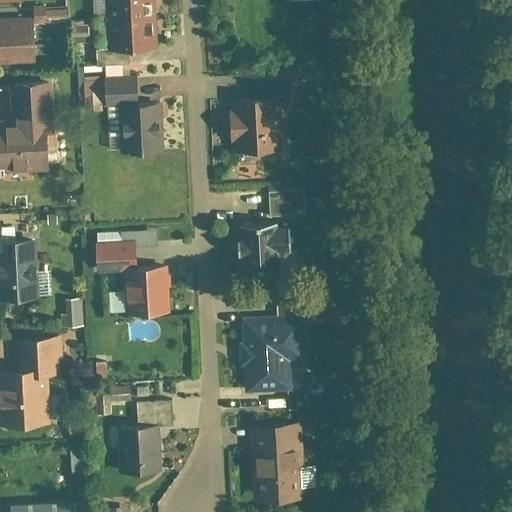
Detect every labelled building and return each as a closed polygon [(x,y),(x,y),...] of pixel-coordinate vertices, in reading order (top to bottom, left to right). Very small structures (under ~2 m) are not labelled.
[(110,0),(112,48),(131,47),(161,46),(159,0),(110,0)] [(36,16),(36,23),(49,23),(48,4),(35,4),(36,16)] [(0,17),(0,61),(38,60),(36,23),(36,16),(0,17)] [(132,61),(131,47),(112,48),(100,48),(101,62),(132,61)] [(259,75),(260,94),(282,94),(295,93),(294,73),(259,75)] [(123,101),(143,100),(142,76),(109,78),(110,101),(123,101)] [(0,120),(0,165),(53,163),(51,132),(58,132),(55,79),(12,81),(14,120),(0,120)] [(83,79),(84,109),(102,108),(101,79),(83,79)] [(235,95),(237,148),(284,146),(282,94),(260,94),(235,95)] [(143,100),(123,101),(125,150),(167,148),(165,99),(143,100)] [(271,188),(272,213),(308,212),(307,186),(271,188)] [(0,288),(0,296),(42,294),(39,234),(7,236),(6,218),(0,218),(0,288)] [(281,218),(243,220),(244,263),(283,262),(282,246),(295,245),(294,223),(281,224),(281,218)] [(129,264),(141,263),(140,238),(100,239),(101,265),(129,264)] [(129,264),(131,311),(173,310),(171,262),(141,263),(129,264)] [(85,295),(68,296),(69,324),(86,324),(85,295)] [(280,296),(280,314),(306,312),(306,318),(316,318),(315,295),(280,296)] [(320,298),(320,313),(348,312),(347,297),(320,298)] [(249,362),(250,390),(294,388),(292,358),(308,358),(306,318),(306,312),(280,314),(247,315),(248,339),(244,340),(245,362),(249,362)] [(18,335),(20,365),(50,364),(65,363),(63,333),(18,335)] [(0,366),(0,421),(0,423),(53,420),(50,364),(20,365),(0,366)] [(129,392),(101,393),(102,414),(110,413),(110,401),(130,400),(129,392)] [(143,398),(144,423),(163,422),(176,422),(175,397),(143,398)] [(254,421),(258,498),(309,496),(306,418),(254,421)] [(164,467),(163,422),(144,423),(121,424),(123,469),(164,467)] [(341,496),(342,511),(358,511),(358,495),(341,496)] [(70,511),(71,501),(10,504),(10,511),(70,511)]
